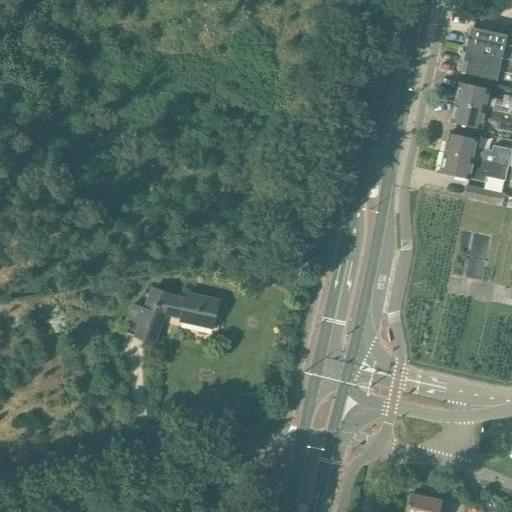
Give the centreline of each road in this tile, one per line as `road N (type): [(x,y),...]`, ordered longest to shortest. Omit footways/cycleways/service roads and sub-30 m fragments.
road 1 (primary): [(336,363),(417,0)]
road 2 (unclassified): [(328,397),(457,418),(504,403)]
road 3 (unclassified): [(504,403),(336,363)]
road 4 (unclassified): [(66,488),(186,461)]
